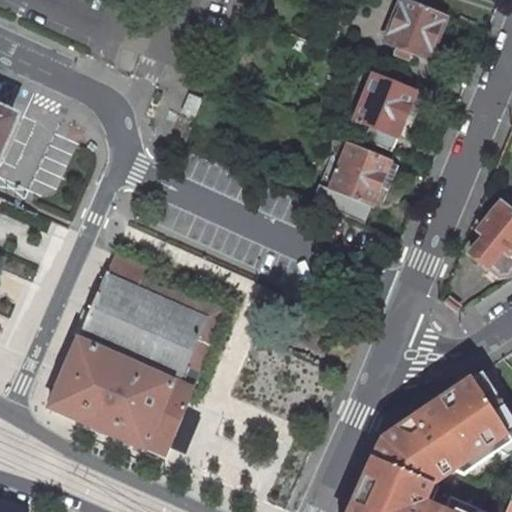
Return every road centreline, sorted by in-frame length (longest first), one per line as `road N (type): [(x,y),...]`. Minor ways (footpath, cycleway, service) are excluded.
road 1 (residential): [(10,412),(116,171),(128,166),(411,298)]
road 2 (residential): [(511,46),(411,298)]
road 3 (primary): [(207,511),(85,457),(10,412)]
road 4 (residential): [(364,414),(511,313)]
road 5 (residential): [(411,298),(364,414)]
